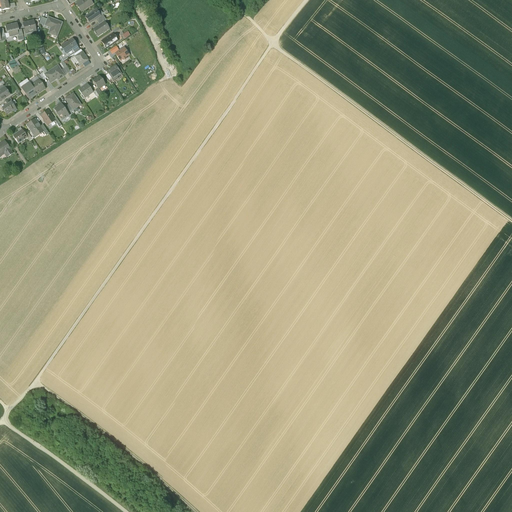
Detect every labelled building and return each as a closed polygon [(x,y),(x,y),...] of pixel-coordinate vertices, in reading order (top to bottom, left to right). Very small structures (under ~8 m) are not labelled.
[(82,0),(76,5),(81,12),(92,4),(89,0),(82,0)] [(95,10),(84,17),(89,24),(96,20),(100,17),(95,10)] [(45,27),(47,20),(41,18),(39,24),(45,27)] [(62,23),(48,18),(47,20),(45,27),(45,26),(53,29),(51,35),(57,37),(62,23)] [(33,22),(29,23),(23,24),(26,34),(26,33),(29,32),(29,33),(36,32),(35,27),(33,21),(33,22)] [(99,25),(93,29),(98,37),(109,29),(104,22),(99,25)] [(17,24),(13,25),(13,24),(8,25),(9,26),(5,27),(7,33),(8,33),(9,38),(18,35),(19,37),(23,36),(21,30),(18,31),(17,24)] [(113,34),(101,42),(106,49),(118,42),(113,34)] [(72,39),(61,47),(65,54),(72,49),(77,46),(72,39)] [(124,48),(117,53),(116,55),(120,61),(122,60),(125,60),(125,57),(129,55),(124,48)] [(77,56),(75,57),(80,66),(88,61),(82,52),(77,56)] [(14,61),(8,65),(15,76),(22,71),(14,61)] [(64,69),(68,74),(70,72),(63,62),(61,63),(64,69)] [(115,65),(106,72),(108,74),(112,79),(113,81),(115,80),(116,78),(117,77),(116,76),(121,73),(115,65)] [(61,71),(58,66),(47,73),(49,76),(46,78),(47,79),(47,80),(48,80),(50,84),(57,79),(58,81),(64,76),(61,71)] [(99,76),(98,77),(99,77),(96,79),(92,81),(98,89),(98,90),(99,90),(98,89),(104,85),(105,85),(99,76)] [(40,83),(38,80),(31,85),(37,95),(45,90),(40,83)] [(30,84),(22,89),(29,100),(37,95),(31,85),(30,84)] [(87,84),(79,90),(84,98),(93,93),(92,93),(87,84)] [(0,91),(0,90),(0,101),(5,98),(4,97),(8,94),(4,88),(0,91)] [(80,105),(73,94),(69,96),(70,97),(65,100),(68,104),(72,109),(74,113),(78,111),(76,108),(80,105)] [(7,105),(1,108),(6,115),(16,109),(11,102),(7,105)] [(61,104),(54,109),(60,119),(63,117),(64,119),(69,116),(64,109),(61,104)] [(53,119),(48,111),(40,116),(47,126),(55,121),(53,119)] [(56,118),(53,119),(55,121),(59,128),(61,126),(56,118)] [(35,119),(26,126),(34,137),(42,131),(43,131),(40,127),(35,119)] [(43,125),(40,127),(43,131),(42,131),(46,136),(48,134),(43,125)] [(22,130),(13,136),(18,144),(27,138),(24,133),(22,130)] [(26,132),(24,133),(27,138),(29,142),(32,140),(26,132)] [(5,142),(0,145),(0,156),(5,153),(7,157),(12,154),(5,142)]
